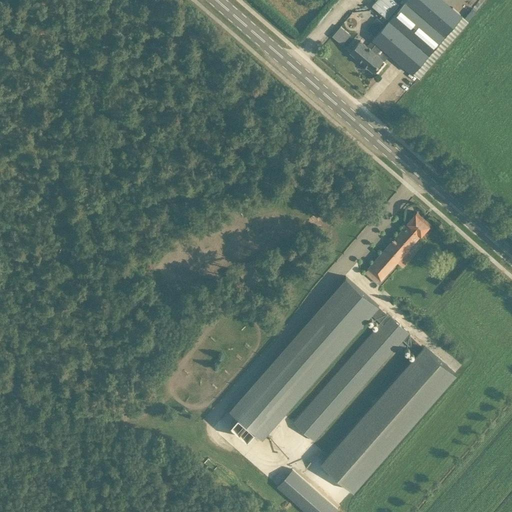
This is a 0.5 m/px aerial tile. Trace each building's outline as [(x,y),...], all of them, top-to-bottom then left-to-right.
[(399,4),(394,0),(376,0),(372,5),(387,18),(399,4)] [(462,15),(445,0),(406,0),(407,0),(406,0),(374,37),(373,38),(374,39),(380,44),(413,72),(420,77),(468,20),(464,17),(462,15)] [(377,18),(371,25),(379,31),(384,24),(379,20),(377,18)] [(343,24),(334,35),(344,43),(353,33),(343,24)] [(373,70),(383,59),(373,51),(380,44),(374,39),(368,46),(361,41),(352,52),(373,70)] [(366,270),(364,272),(377,283),(420,235),(421,235),(431,224),(417,211),(407,222),(408,223),(366,270)] [(246,264),(237,268),(243,280),(266,268),(268,267),(272,265),(268,258),(248,268),(246,264)] [(233,271),(227,274),(232,283),(238,280),(233,271)] [(362,490),(461,370),(382,306),(385,303),(349,273),(236,410),(240,413),(232,422),(255,441),(262,432),(270,438),(369,317),(377,324),(296,421),(319,440),(398,344),(414,358),(328,462),(362,490)] [(307,511),(336,511),(341,507),(295,467),(278,487),(307,511)]
